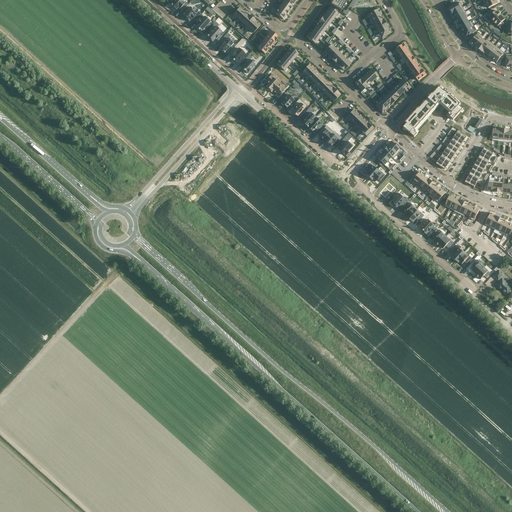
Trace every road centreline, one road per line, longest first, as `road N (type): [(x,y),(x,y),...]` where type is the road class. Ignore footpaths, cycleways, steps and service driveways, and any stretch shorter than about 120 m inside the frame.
road 1 (secondary): [(446,511),(148,247)]
road 2 (secondary): [(138,259),(418,511)]
road 3 (residential): [(0,46),(126,143),(178,87),(100,15)]
road 4 (track): [(0,399),(111,275),(0,170)]
road 5 (residential): [(328,160),(150,0)]
road 6 (tertiary): [(134,218),(241,93)]
road 7 (tertiary): [(236,88),(125,208)]
road 8 (residential): [(462,291),(468,285),(360,188)]
road 9 (tertiary): [(462,291),(354,194)]
road 10 (tertiary): [(236,88),(138,0)]
road 11 (secondary): [(92,197),(0,118)]
road 12 (track): [(89,511),(0,431)]
